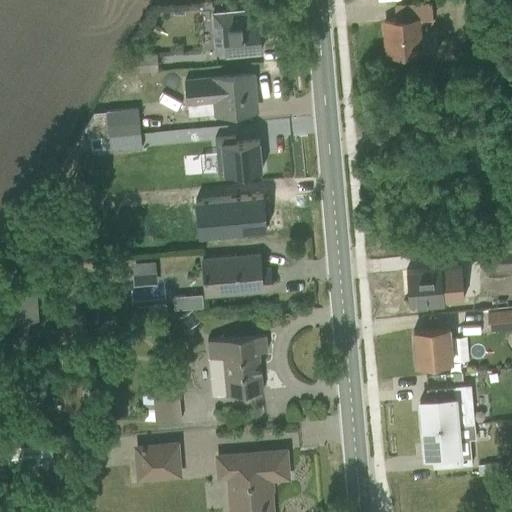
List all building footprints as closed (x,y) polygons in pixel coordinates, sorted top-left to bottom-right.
[(386,52),(422,49),(420,23),(432,22),(431,1),(395,4),(396,19),(384,20),(386,52)] [(214,52),(260,48),(257,7),(211,11),(213,24),(211,24),(214,52)] [(157,68),(156,51),(131,53),(118,70),(118,72),(157,68)] [(189,114),(255,108),(252,72),(185,78),(189,114)] [(93,111),(79,136),(141,130),(138,106),(93,111)] [(214,135),(217,171),(262,167),(258,137),(235,139),(234,133),(214,135)] [(193,198),(196,233),(266,227),(262,191),(193,198)] [(511,242),(481,245),(483,268),(511,265),(511,242)] [(204,292),(271,287),(269,265),(260,265),(259,252),(201,256),(204,292)] [(133,282),(157,281),(155,259),(131,260),(133,282)] [(425,303),(444,301),(444,296),(460,295),(458,277),(442,279),(441,265),(406,268),(408,300),(424,299),(425,303)] [(3,321),(37,318),(34,286),(0,289),(3,321)] [(174,307),(202,304),(201,291),(172,294),(174,307)] [(137,311),(165,309),(165,301),(136,303),(137,311)] [(488,326),(511,324),(511,306),(486,308),(488,326)] [(185,327),(199,319),(192,308),(179,317),(185,327)] [(42,341),(65,338),(63,322),(40,325),(42,341)] [(414,361),(453,357),(450,325),(412,328),(414,361)] [(266,348),(265,331),(207,337),(212,393),(262,388),(258,349),(266,348)] [(0,398),(11,370),(0,365),(0,398)] [(418,398),(421,426),(468,421),(467,407),(458,408),(456,393),(454,393),(453,389),(465,388),(465,381),(426,385),(427,397),(418,398)] [(178,384),(151,386),(151,391),(141,392),(142,410),(144,409),(144,418),(180,416),(178,384)] [(432,465),(471,462),(468,435),(475,435),(473,421),(468,421),(421,426),(424,454),(431,453),(432,465)] [(179,438),(132,441),(136,478),(182,472),(179,438)] [(0,445),(0,465),(53,461),(51,441),(0,445)] [(287,474),(284,447),(214,453),(216,477),(226,477),(228,511),(271,511),(271,505),(270,503),(269,503),(267,502),(266,489),(268,489),(270,487),(271,486),(270,475),(287,474)] [(477,481),(484,491),(500,481),(494,471),(477,481)]
